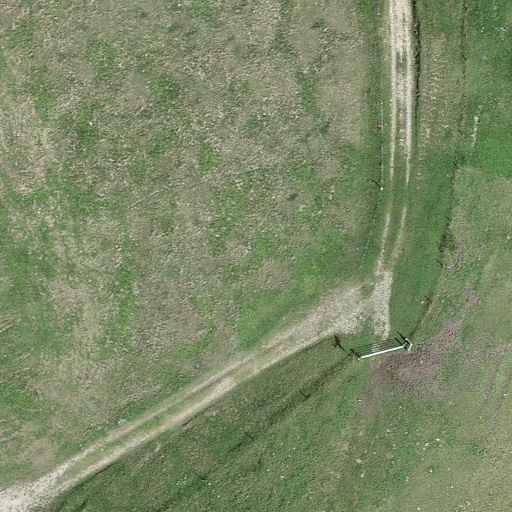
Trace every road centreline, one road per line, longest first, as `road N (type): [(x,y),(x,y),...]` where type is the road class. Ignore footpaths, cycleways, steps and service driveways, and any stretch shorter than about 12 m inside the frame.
road 1 (track): [(387,281),(122,432),(0,481)]
road 2 (track): [(395,0),(398,153),(387,281)]
road 3 (track): [(387,281),(375,362),(325,511)]
